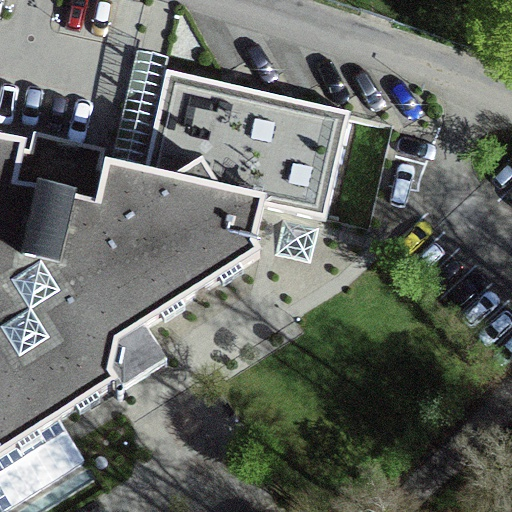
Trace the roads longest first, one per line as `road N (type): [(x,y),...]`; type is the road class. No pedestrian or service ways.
road 1 (residential): [(210,0),(511,106)]
road 2 (residential): [(511,400),(396,511)]
